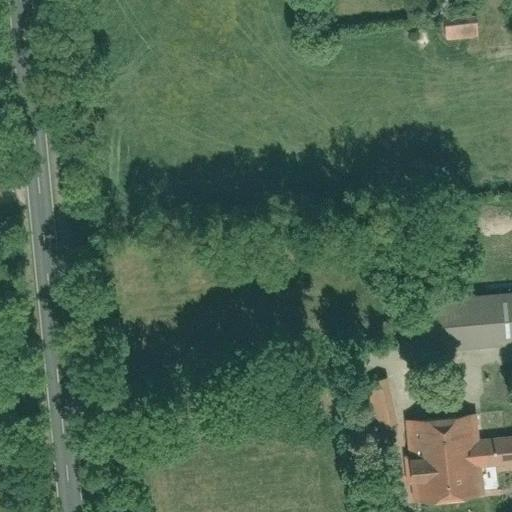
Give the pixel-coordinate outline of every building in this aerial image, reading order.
[(481,35),(480,19),(447,21),(448,38),(481,35)] [(423,346),(511,339),(511,288),(419,296),(423,346)] [(393,375),(368,378),(374,425),(399,422),(393,375)] [(485,437),(481,409),(412,417),(422,498),(491,490),(488,465),(485,437)] [(511,433),(485,437),(488,465),(511,462),(511,433)]
